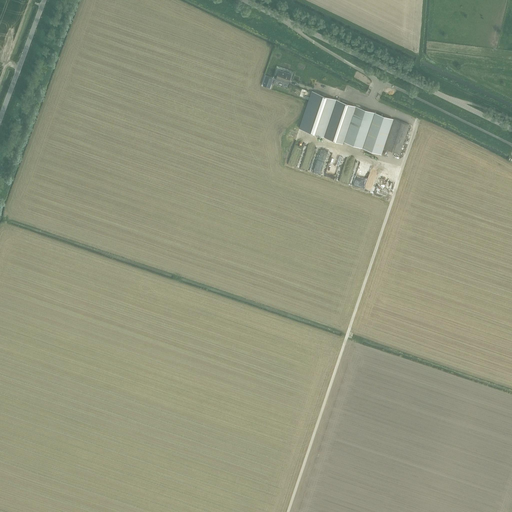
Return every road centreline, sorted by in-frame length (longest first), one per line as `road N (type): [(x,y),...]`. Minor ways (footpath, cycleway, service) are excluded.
road 1 (track): [(288,511),(402,167)]
road 2 (residential): [(511,145),(353,66),(291,23)]
road 3 (tertiary): [(511,130),(291,23)]
road 4 (track): [(511,114),(418,65),(423,0)]
road 5 (unclassified): [(0,120),(44,0)]
